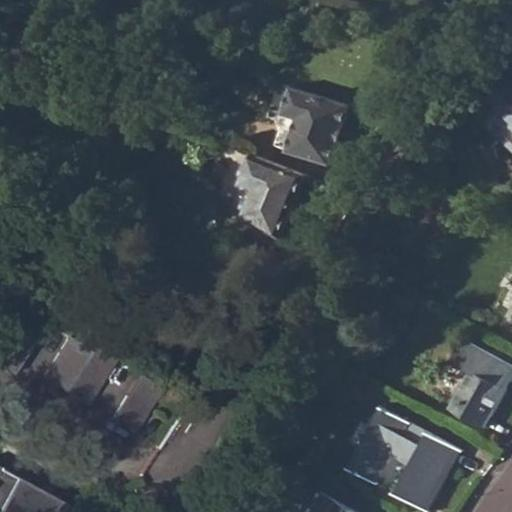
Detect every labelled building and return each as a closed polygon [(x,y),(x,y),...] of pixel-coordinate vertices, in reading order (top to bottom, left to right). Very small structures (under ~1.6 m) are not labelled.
[(501,107),(491,118),(511,138),(511,83),(507,88),(506,87),(494,100),(501,107)] [(288,154),(333,169),(353,109),(294,90),(284,116),(298,122),(288,154)] [(240,218),(281,237),(308,178),(255,154),(241,182),(254,189),(240,218)] [(27,349),(3,336),(0,340),(0,369),(11,376),(27,349)] [(78,343),(66,336),(41,379),(87,407),(118,354),(82,338),(78,343)] [(511,362),(473,341),(460,364),(473,370),(453,408),(488,427),(511,383),(511,362)] [(160,391),(136,377),(111,421),(134,435),(160,391)] [(389,408),(355,469),(379,482),(395,453),(415,463),(399,493),(426,508),(452,460),(456,462),(464,449),(389,408)] [(0,505),(13,481),(0,474),(0,505)] [(361,511),(322,491),(310,511),(361,511)]
